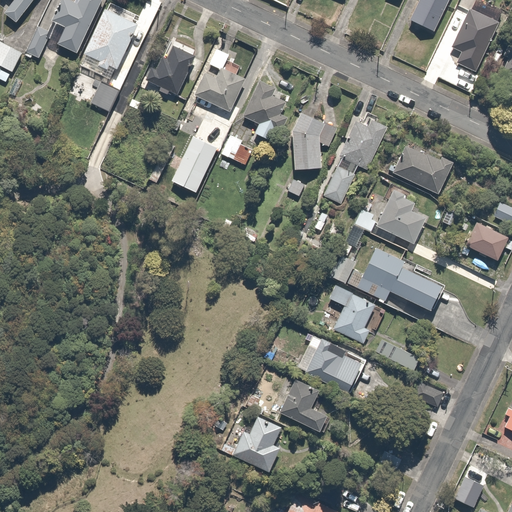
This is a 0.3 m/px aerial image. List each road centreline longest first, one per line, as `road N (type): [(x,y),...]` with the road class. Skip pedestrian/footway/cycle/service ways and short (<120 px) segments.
road 1 (residential): [(208,0),(511,140)]
road 2 (residential): [(511,313),(419,511)]
